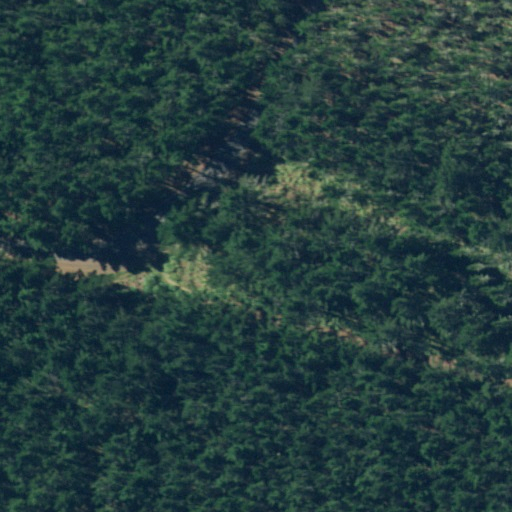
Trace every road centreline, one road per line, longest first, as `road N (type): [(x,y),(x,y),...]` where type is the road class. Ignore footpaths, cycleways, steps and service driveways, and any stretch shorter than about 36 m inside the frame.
road 1 (unclassified): [(76,270),(511,379)]
road 2 (unclassified): [(310,0),(259,84),(76,270)]
